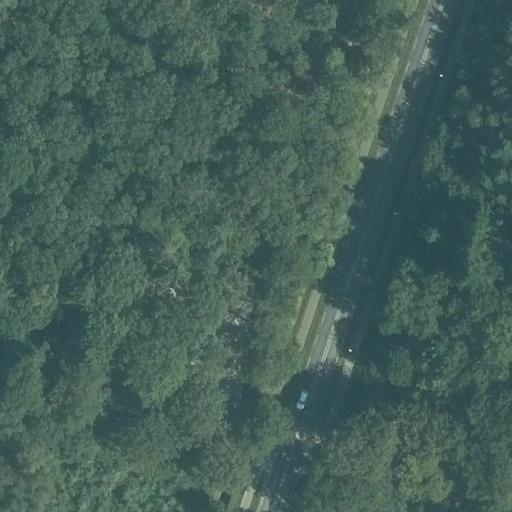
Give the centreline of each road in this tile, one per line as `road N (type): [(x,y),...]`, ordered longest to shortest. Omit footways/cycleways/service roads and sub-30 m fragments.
road 1 (primary): [(274,511),(445,0)]
road 2 (track): [(340,0),(250,161),(193,222),(120,257)]
road 3 (track): [(298,440),(511,475)]
road 4 (track): [(240,428),(101,404)]
road 5 (track): [(120,257),(0,263)]
